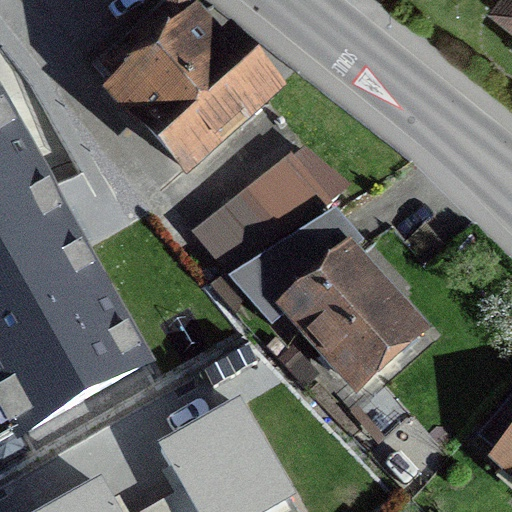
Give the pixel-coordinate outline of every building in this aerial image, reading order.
[(511,0),(503,0),(496,8),(511,21),(511,0)] [(180,172),(267,95),(228,50),(217,61),(174,16),(107,75),(122,91),(114,98),(180,172)] [(2,92),(0,92),(0,415),(17,446),(157,367),(2,92)] [(230,278),(351,187),(302,147),(193,235),(230,278)] [(289,309),(284,313),(354,391),(415,338),(345,259),(289,309)] [(275,511),(295,500),(239,402),(159,447),(171,469),(163,473),(175,495),(144,511),(129,511),(120,495),(113,499),(102,480),(45,511),(275,511)] [(511,445),(499,461),(511,472),(511,445)]
